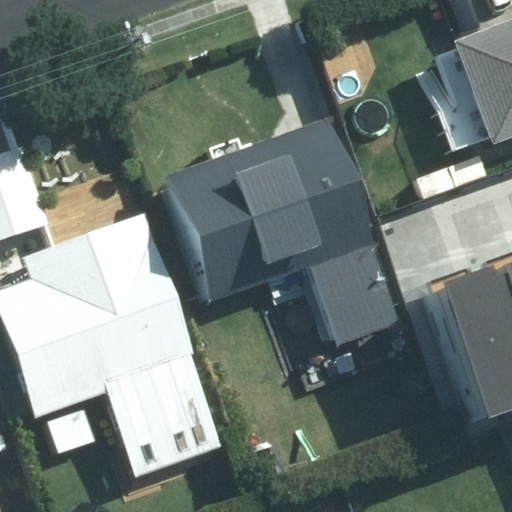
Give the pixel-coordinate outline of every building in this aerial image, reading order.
[(511,14),(423,48),(463,155),(511,136),(511,14)] [(305,128),(141,188),(188,314),(288,277),(315,350),(378,327),(305,128)] [(4,145),(0,146),(0,383),(15,428),(90,403),(120,495),(215,465),(118,169),(22,200),(4,145)] [(511,365),(511,264),(480,276),(511,365)] [(465,412),(511,395),(511,365),(480,276),(424,295),(465,412)] [(354,380),(315,350),(305,339),(279,371),(328,411),(354,380)] [(0,444),(11,438),(0,418),(0,444)]
